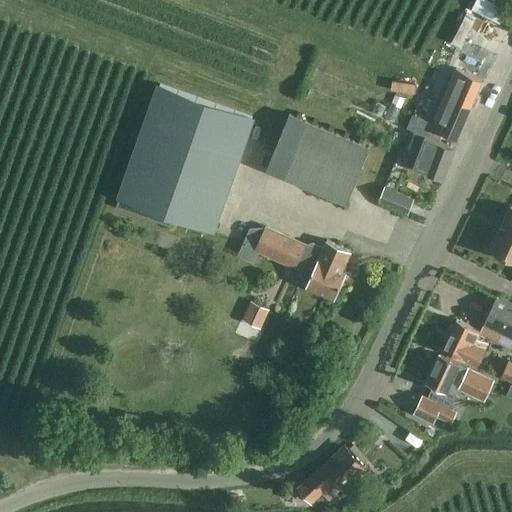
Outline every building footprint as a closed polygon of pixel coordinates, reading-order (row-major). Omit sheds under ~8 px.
[(458,41),(473,6),(462,1),(447,36),(458,41)] [(456,67),(434,118),(440,120),(436,129),(441,132),(456,138),(482,78),(456,67)] [(413,107),(430,114),(440,90),(423,83),(413,107)] [(159,86),(120,199),(214,232),(254,119),(159,86)] [(289,114),(266,171),(346,204),(369,147),(289,114)] [(412,114),(406,127),(438,140),(441,132),(436,129),(440,120),(434,118),(432,122),(412,114)] [(407,149),(402,163),(429,173),(429,172),(444,177),(454,148),(424,136),(414,131),(407,149)] [(407,213),(414,198),(385,185),(378,200),(407,213)] [(511,205),(509,205),(489,248),(511,258),(511,205)] [(255,234),(249,247),(256,251),(296,269),(297,268),(312,274),(307,286),(335,299),(347,273),(342,271),(351,252),(327,241),(318,260),(303,253),(306,246),(266,228),(262,237),(255,234)] [(511,301),(497,295),(484,322),(511,335),(511,301)] [(243,319),(257,326),(266,308),(252,301),(243,319)] [(456,318),(442,347),(477,364),(487,342),(477,337),(480,329),(456,318)] [(439,353),(426,382),(432,385),(428,394),(450,405),(459,386),(484,398),(493,378),(439,353)] [(511,360),(509,359),(501,375),(511,380),(511,360)] [(455,409),(422,393),(414,411),(432,420),(435,413),(450,420),(455,409)] [(322,463),(322,464),(298,486),(311,500),(321,490),(328,498),(342,485),(342,486),(365,464),(347,445),(342,450),(339,447),(322,463)] [(238,494),(230,494),(230,506),(238,506),(238,494)]
